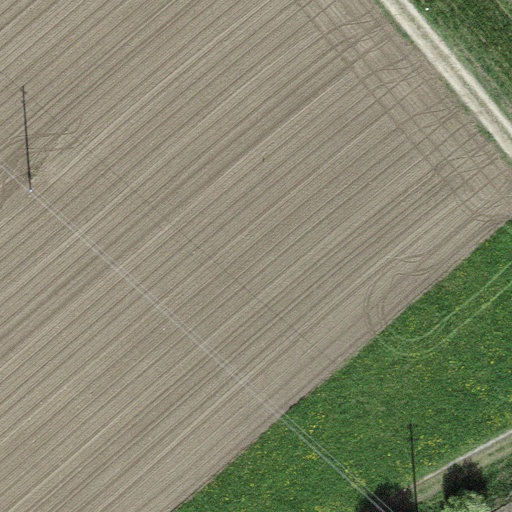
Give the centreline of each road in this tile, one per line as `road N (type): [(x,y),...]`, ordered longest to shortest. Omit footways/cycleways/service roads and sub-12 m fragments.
road 1 (track): [(390,0),(511,144)]
road 2 (track): [(511,447),(393,511)]
